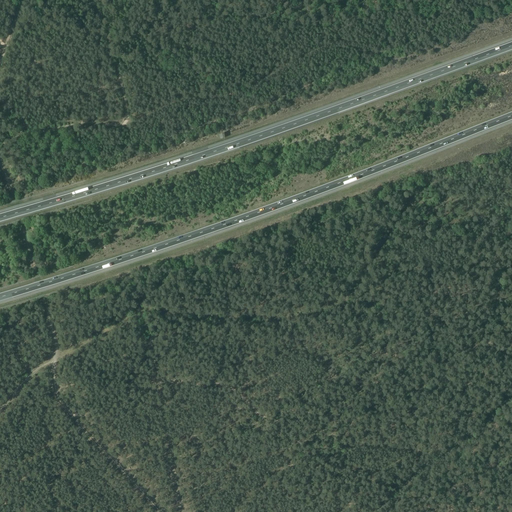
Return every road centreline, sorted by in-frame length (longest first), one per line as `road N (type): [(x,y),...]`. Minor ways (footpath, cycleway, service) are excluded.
road 1 (motorway): [(0,297),(194,235),(511,116)]
road 2 (motorway): [(511,45),(0,217)]
road 3 (unknown): [(55,358),(130,311),(312,311),(348,292),(402,204),(511,195)]
road 4 (track): [(83,424),(157,383),(232,384),(255,412),(334,433),(395,423),(456,428),(511,497)]
road 5 (track): [(55,358),(0,163)]
road 6 (track): [(90,0),(118,71),(126,121),(116,125)]
